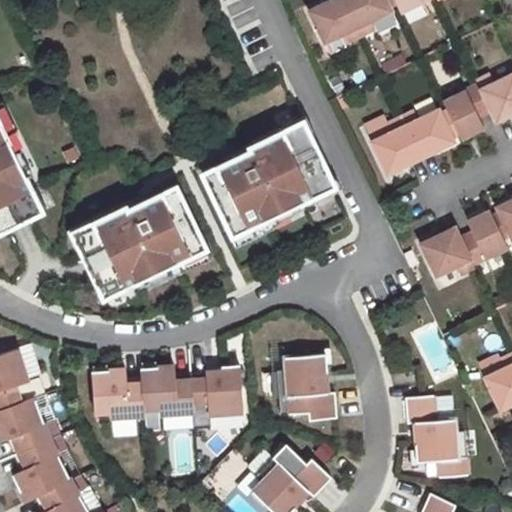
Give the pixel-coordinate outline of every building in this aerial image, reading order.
[(343,0),(329,0),(308,11),(323,43),(344,33),(347,42),(361,35),(343,0)] [(343,0),(361,35),(374,29),(370,20),(390,10),(389,7),(385,0),(343,0)] [(393,0),(395,4),(399,12),(424,0),(393,0)] [(489,75),(475,82),(477,85),(489,110),(495,122),(511,113),(511,74),(493,83),(489,75)] [(477,85),(442,102),(446,110),(458,136),(460,139),(483,128),(477,116),(489,110),(477,85)] [(413,111),(400,117),(420,158),(453,142),(452,139),(439,113),(438,110),(417,119),(413,111)] [(446,110),(439,113),(452,139),(458,136),(446,110)] [(391,132),(371,141),(386,174),(420,158),(400,117),(387,124),(391,132)] [(237,157),(201,174),(228,231),(252,219),(254,224),(311,196),(309,192),(330,181),(307,135),(300,139),(294,125),(249,147),(248,144),(234,150),(237,157)] [(0,133),(0,230),(35,213),(25,192),(30,190),(2,132),(0,133)] [(84,242),(77,246),(99,292),(120,282),(123,287),(180,260),(177,255),(201,244),(176,187),(138,204),(135,198),(121,205),(122,208),(78,229),(84,242)] [(511,200),(495,208),(497,211),(509,236),(511,241),(511,240),(511,200)] [(507,248),(503,240),(490,214),(489,211),(466,222),(472,233),(459,239),(471,264),(507,248)] [(497,211),(490,214),(503,240),(509,236),(497,211)] [(454,228),(419,244),(435,276),(455,267),(459,275),(473,268),(471,264),(459,239),(454,228)] [(16,349),(0,353),(0,409),(33,397),(43,393),(38,377),(26,380),(16,349)] [(307,413),(308,421),(336,418),(334,392),(326,393),(324,372),(326,372),(324,354),(283,358),(284,370),(275,371),(279,415),(307,413)] [(484,378),(499,410),(511,403),(511,354),(500,360),(505,368),(484,378)] [(209,414),(241,412),(238,365),(220,366),(221,371),(189,373),(189,380),(192,412),(193,429),(210,428),(209,414)] [(158,415),(192,412),(189,380),(174,381),(174,374),(173,366),(155,367),(141,368),(140,368),(140,377),(141,383),(142,409),(157,408),(158,415)] [(92,371),(90,371),(93,412),(109,411),(109,417),(111,417),(111,435),(135,435),(135,415),(143,416),(142,409),(141,383),(125,384),(125,378),(124,369),(106,370),(92,371)] [(0,409),(0,441),(6,439),(11,437),(17,453),(49,439),(59,434),(54,421),(44,425),(33,397),(0,409)] [(439,478),(468,476),(465,432),(456,433),(455,420),(436,421),(434,397),(406,399),(408,424),(416,424),(417,445),(416,445),(417,463),(438,461),(439,478)] [(49,439),(17,453),(25,468),(20,470),(11,475),(24,502),(33,497),(38,495),(69,480),(55,453),(66,447),(59,434),(49,439)] [(11,437),(6,439),(12,455),(17,453),(11,437)] [(261,483),(252,492),(272,511),(289,511),(294,508),(293,507),(307,492),(313,497),(330,478),(310,458),(305,464),(285,445),(254,477),(261,483)] [(17,453),(12,455),(20,470),(25,468),(17,453)] [(42,511),(87,511),(77,493),(87,487),(79,474),(69,480),(38,495),(47,510),(42,511)] [(452,511),(456,505),(430,493),(421,511),(452,511)] [(38,495),(33,497),(41,511),(42,511),(47,510),(38,495)]
